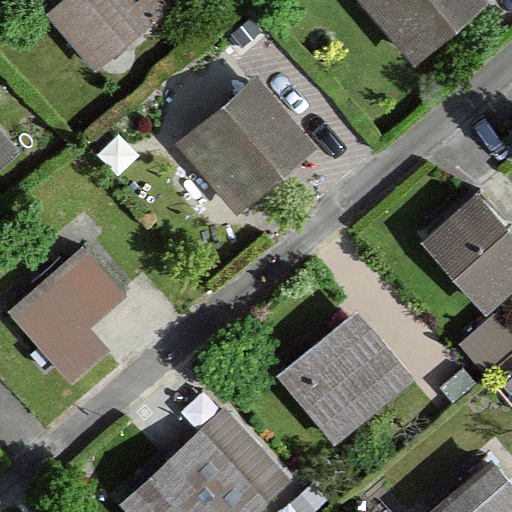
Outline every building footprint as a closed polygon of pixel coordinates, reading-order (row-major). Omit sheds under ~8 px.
[(59,0),(37,19),(85,74),(146,22),(127,0),(59,0)] [(340,0),(404,71),(481,2),(478,0),(340,0)] [(167,149),(230,217),(309,145),(246,77),(167,149)] [(0,163),(12,154),(0,139),(0,163)] [(413,241),(478,315),(511,286),(511,241),(470,192),(413,241)] [(118,298),(78,252),(1,317),(59,386),(100,351),(82,329),(118,298)] [(325,444),(408,374),(353,309),(270,378),(325,444)] [(121,511),(243,511),(280,481),(216,407),(110,498),(121,511)] [(511,511),(511,490),(485,459),(423,511),(511,511)]
